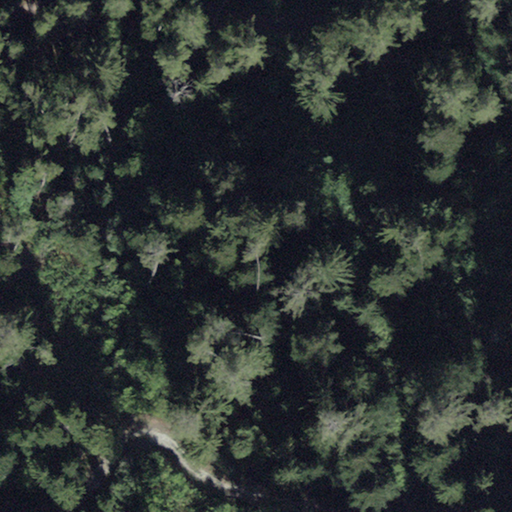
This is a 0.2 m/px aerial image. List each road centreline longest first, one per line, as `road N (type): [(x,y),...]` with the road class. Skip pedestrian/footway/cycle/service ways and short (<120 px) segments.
road 1 (track): [(336,511),(210,480),(160,432),(138,432),(116,445),(62,511)]
road 2 (track): [(189,0),(285,21),(385,0)]
